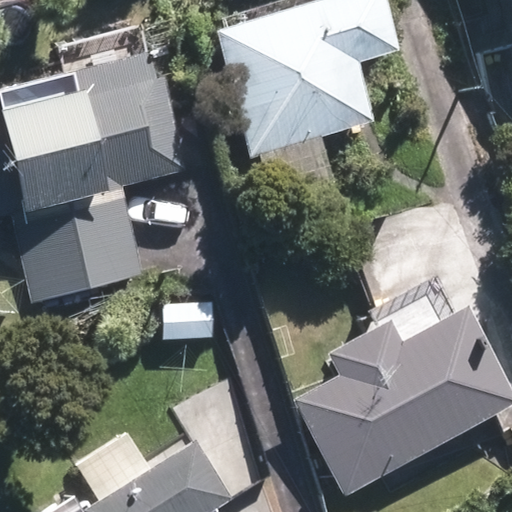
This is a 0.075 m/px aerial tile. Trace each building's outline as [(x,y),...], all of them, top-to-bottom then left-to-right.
[(366,0),(328,0),(237,26),(272,146),(398,110),(366,0)] [(152,67),(0,105),(0,213),(178,167),(152,67)] [(122,209),(19,232),(35,300),(138,277),(122,209)] [(207,303),(158,303),(158,339),(207,339),(207,303)] [(450,311),(293,402),(346,493),(503,402),(450,311)] [(86,511),(192,511),(213,499),(181,449),(84,509),(86,511)]
